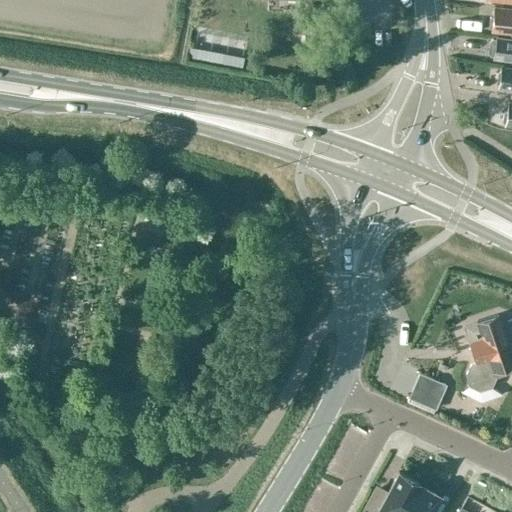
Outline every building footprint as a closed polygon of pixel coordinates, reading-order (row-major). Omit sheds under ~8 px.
[(511,9),(494,8),(493,18),(489,17),(488,29),(492,29),(491,31),(511,33),(511,9)] [(511,40),(496,38),(495,41),(492,45),(491,51),(493,55),(493,58),(511,60),(511,40)] [(318,62),(317,76),(335,76),(336,62),(318,62)] [(511,67),(501,66),(500,71),(497,73),(496,81),(499,84),(498,89),(511,90),(511,67)] [(511,103),(508,103),(507,110),(503,112),(502,120),(505,123),(504,125),(511,126),(511,103)] [(511,365),(511,356),(511,353),(498,315),(463,326),(475,361),(469,363),(465,374),(468,384),(478,390),(490,387),(496,376),(494,371),(511,365)] [(418,372),(408,397),(436,408),(446,383),(418,372)] [(126,437),(137,419),(123,410),(111,429),(126,437)] [(402,511),(419,483),(398,471),(385,496),(373,490),(361,511),(402,511)] [(420,483),(419,483),(402,511),(429,511),(439,496),(435,494),(435,493),(423,486),(422,487),(419,485),(420,483)]
